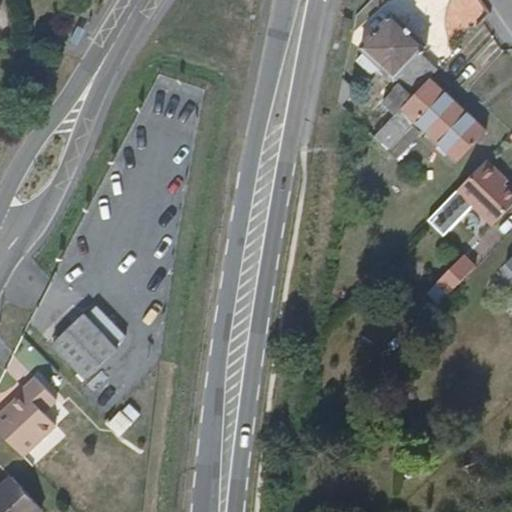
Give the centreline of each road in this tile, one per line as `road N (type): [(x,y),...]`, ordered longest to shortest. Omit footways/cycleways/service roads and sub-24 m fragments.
road 1 (primary): [(228,511),(316,0)]
road 2 (primary): [(285,0),(220,351),(214,511)]
road 3 (unclassified): [(11,225),(44,205),(63,176),(91,108),(93,79)]
road 4 (unclassified): [(93,79),(32,144),(11,189),(11,225)]
